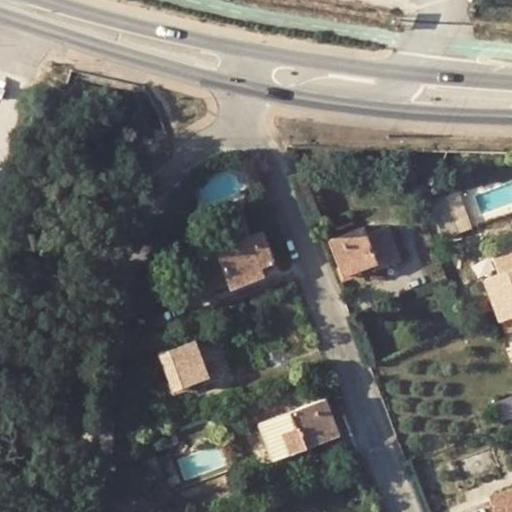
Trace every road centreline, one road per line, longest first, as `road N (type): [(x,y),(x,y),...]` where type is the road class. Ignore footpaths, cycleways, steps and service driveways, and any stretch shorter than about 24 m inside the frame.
road 1 (unclassified): [(103,511),(96,473),(128,268),(180,153),(237,123)]
road 2 (residential): [(408,511),(265,159),(237,123)]
road 3 (secondary): [(246,88),(465,119),(511,117)]
road 4 (secondary): [(0,15),(246,88)]
road 5 (secondary): [(511,87),(257,52)]
road 6 (secondary): [(257,52),(46,0)]
